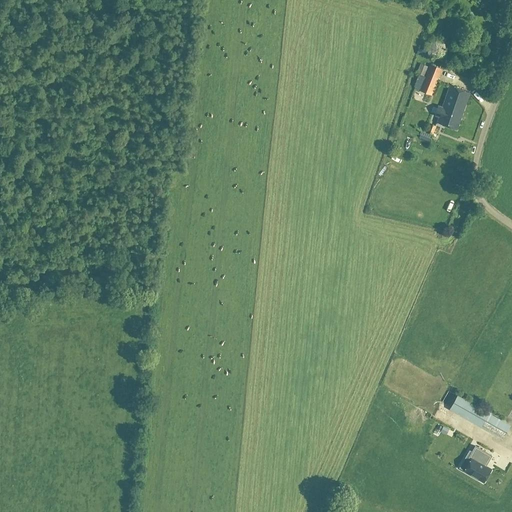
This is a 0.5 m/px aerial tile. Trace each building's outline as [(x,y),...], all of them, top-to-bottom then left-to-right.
[(435,39),(427,45),(429,55),(437,59),(445,53),(444,44),(435,39)] [(430,64),(420,89),(432,94),(442,68),(430,64)] [(439,107),(436,115),(439,117),(437,123),(457,129),(469,92),(450,86),(442,108),(439,107)] [(429,124),(427,131),(434,134),(436,126),(429,124)] [(495,317),(509,291),(501,287),(487,313),(495,317)] [(475,405),(467,418),(502,438),(510,426),(475,405)] [(475,446),(472,451),(469,457),(471,458),(464,471),(483,482),(491,469),(485,465),(487,461),(488,462),(492,455),(475,446)]
